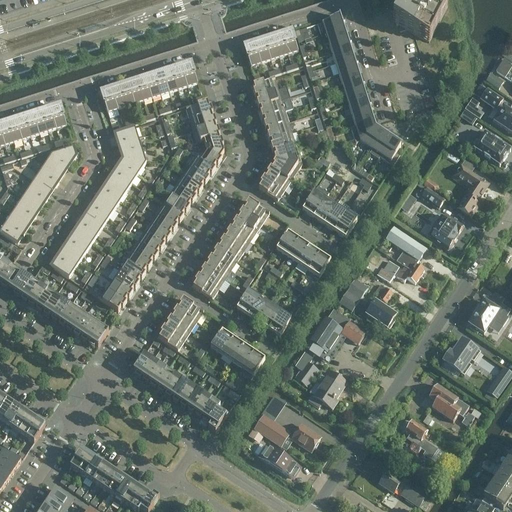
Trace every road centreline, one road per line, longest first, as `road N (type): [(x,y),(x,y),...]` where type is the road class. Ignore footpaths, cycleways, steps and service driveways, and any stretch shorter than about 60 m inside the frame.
road 1 (track): [(210,459),(440,114)]
road 2 (residential): [(102,383),(251,159),(214,45)]
road 3 (residential): [(311,511),(511,215)]
road 4 (residential): [(390,121),(351,5),(214,45)]
road 5 (residential): [(76,88),(99,163),(0,311)]
road 6 (secondary): [(0,66),(200,2)]
road 7 (residential): [(214,45),(76,88)]
road 8 (residential): [(102,383),(0,315)]
